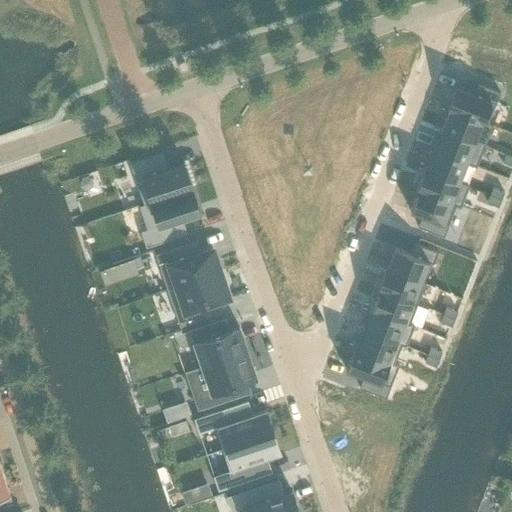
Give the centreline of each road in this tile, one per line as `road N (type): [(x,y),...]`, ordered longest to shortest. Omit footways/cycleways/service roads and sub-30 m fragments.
road 1 (residential): [(289,359),(318,346),(436,46),(428,10)]
road 2 (residential): [(197,88),(289,359)]
road 3 (residential): [(428,10),(197,88)]
road 4 (residential): [(289,359),(339,511)]
road 5 (residential): [(0,367),(48,511)]
road 6 (residential): [(141,107),(0,153)]
